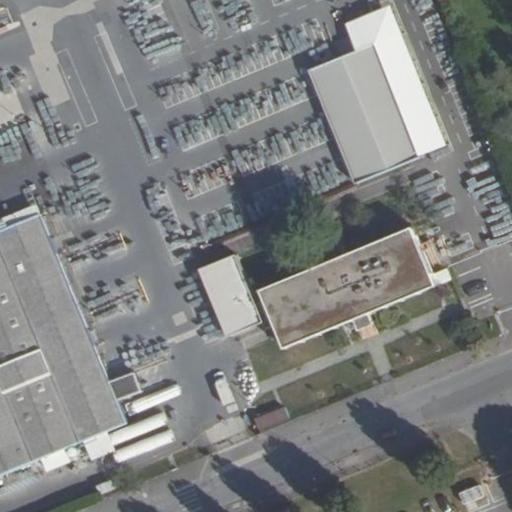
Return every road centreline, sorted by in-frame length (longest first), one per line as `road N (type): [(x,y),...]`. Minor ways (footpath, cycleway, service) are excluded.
road 1 (unknown): [(235,482),(66,0)]
road 2 (residential): [(511,367),(165,511)]
